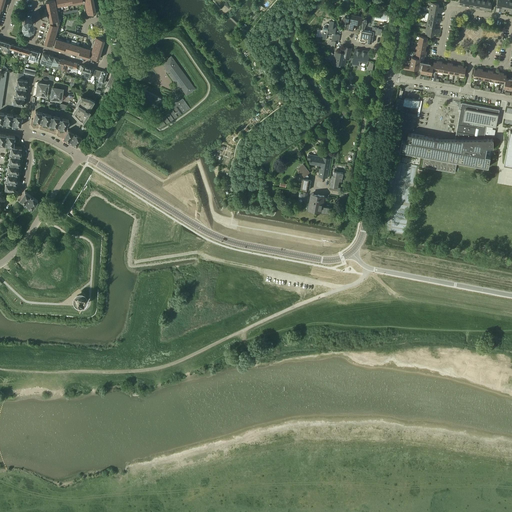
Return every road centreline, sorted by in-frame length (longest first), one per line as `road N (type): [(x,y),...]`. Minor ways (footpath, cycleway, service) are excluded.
road 1 (tertiary): [(351,252),(327,260),(229,240),(88,160)]
road 2 (track): [(310,0),(274,40),(299,86),(300,109),(290,124),(255,142),(243,169),(245,201)]
road 3 (track): [(237,332),(152,368),(0,367)]
road 4 (unclassified): [(511,295),(373,270),(351,252)]
road 5 (tertiary): [(351,252),(362,234),(387,98)]
road 6 (track): [(237,332),(359,281),(368,268)]
road 7 (residential): [(471,59),(440,51),(450,9),(511,21)]
road 8 (residential): [(317,184),(349,193),(369,95)]
road 9 (unclassified): [(0,263),(79,157)]
